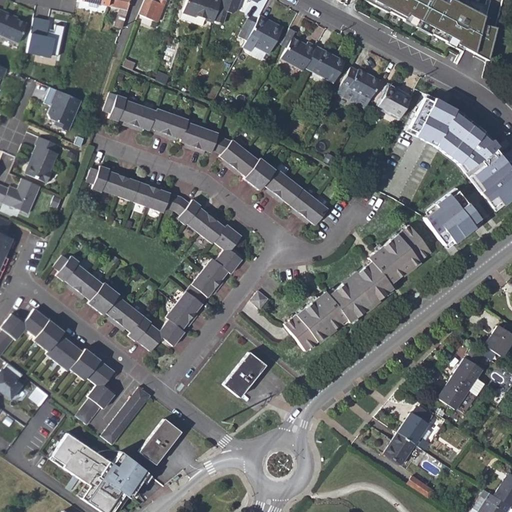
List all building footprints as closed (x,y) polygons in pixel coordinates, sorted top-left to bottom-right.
[(106,0),(105,6),(117,8),(112,26),(119,29),(128,0),(106,0)] [(149,0),(142,0),(136,14),(155,22),(163,1),(160,0),(155,0),(154,2),(149,0)] [(184,0),(180,13),(200,20),(211,23),(212,21),(218,0),(184,0)] [(218,0),(212,21),(221,24),(225,12),(231,14),(235,11),(238,0),(248,0),(249,1),(249,3),(250,4),(256,5),(259,0),(218,0)] [(485,17),(452,0),(361,0),(459,51),(461,47),(485,60),(493,30),(482,24),(485,17)] [(22,22),(13,18),(8,17),(9,14),(0,9),(0,37),(13,43),(22,22)] [(178,19),(198,26),(200,20),(180,13),(178,19)] [(265,20),(257,16),(255,19),(252,24),(243,42),(239,47),(248,52),(251,47),(267,55),(279,32),(263,23),(265,20)] [(30,17),(22,52),(46,59),(49,38),(44,36),(47,21),(30,17)] [(252,24),(244,19),(235,37),(243,42),(252,24)] [(263,23),(279,32),(281,29),(265,20),(263,23)] [(279,58),(301,70),(303,67),(314,47),(303,41),(302,43),(291,37),(279,58)] [(342,62),(314,47),(303,67),(331,82),(342,62)] [(123,59),(120,66),(129,70),(132,63),(123,59)] [(378,81),(349,66),(333,94),(342,98),(342,96),(346,89),(367,100),(378,81)] [(154,80),(164,84),(167,76),(156,72),(154,80)] [(375,107),(397,119),(408,97),(400,93),(398,95),(391,91),(385,88),(375,107)] [(342,96),(364,107),(367,100),(346,89),(342,96)] [(67,132),(80,101),(73,99),(54,90),(50,98),(52,99),(45,114),(47,119),(52,122),(56,123),(55,127),(67,132)] [(123,126),(137,131),(138,129),(145,107),(123,100),(124,98),(114,95),(113,98),(106,96),(100,112),(107,115),(106,119),(116,123),(116,121),(124,124),(123,126)] [(457,166),(465,175),(492,212),(511,196),(511,173),(494,149),(497,146),(482,135),(453,112),(454,109),(433,98),(431,102),(423,98),(405,131),(434,147),(457,166)] [(233,111),(241,115),(244,109),(236,104),(233,111)] [(157,136),(171,141),(172,138),(179,117),(155,109),(154,111),(145,107),(138,129),(147,132),(148,131),(158,134),(157,136)] [(241,115),(250,119),(252,113),(244,109),(241,115)] [(201,151),(203,152),(211,131),(186,122),(187,120),(179,117),(172,138),(179,141),(179,143),(187,146),(186,149),(200,154),(201,151)] [(209,154),(210,151),(215,137),(217,133),(211,131),(203,152),(209,154)] [(210,151),(218,155),(225,147),(218,144),(221,139),(215,137),(210,151)] [(54,152),(57,146),(39,138),(36,144),(38,145),(25,174),(46,183),(51,172),(49,171),(57,153),(54,152)] [(229,142),(221,139),(218,144),(225,147),(218,155),(217,157),(224,163),(223,165),(234,174),(236,171),(243,177),(241,179),(257,190),(261,185),(268,191),(267,194),(277,202),(279,200),(293,211),(292,213),(303,222),(305,220),(312,226),(324,210),(273,169),(272,171),(256,159),(255,161),(230,141),(229,142)] [(164,214),(165,212),(170,195),(162,192),(163,189),(147,184),(146,186),(130,181),(130,178),(118,173),(116,176),(108,173),(109,171),(99,168),(98,171),(90,169),(85,182),(93,185),(92,190),(101,194),(102,193),(164,214)] [(414,169),(403,182),(414,191),(425,179),(414,169)] [(0,202),(25,214),(38,186),(20,179),(15,191),(5,188),(5,189),(0,187),(0,202)] [(480,220),(457,191),(425,215),(447,246),(480,220)] [(165,212),(172,214),(181,199),(170,195),(165,212)] [(189,205),(181,199),(172,214),(178,219),(175,223),(182,229),(184,227),(209,247),(211,245),(220,252),(211,263),(209,261),(207,264),(225,275),(226,274),(228,276),(239,261),(228,252),(239,238),(225,227),(223,229),(216,224),(217,221),(206,213),(204,215),(198,210),(199,208),(192,202),(189,205)] [(0,266),(12,239),(5,236),(11,223),(0,217),(0,266)] [(424,253),(403,226),(370,253),(370,254),(363,259),(365,262),(323,296),(321,293),(314,299),(313,298),(280,325),(301,351),(341,319),(345,322),(386,289),(383,285),(424,253)] [(195,313),(200,307),(184,294),(164,319),(166,322),(157,333),(148,326),(149,324),(115,298),(117,296),(102,284),(101,286),(76,266),(78,264),(70,258),(67,262),(62,258),(52,269),(58,274),(57,275),(65,281),(66,280),(72,285),(70,288),(81,297),(83,294),(90,300),(88,303),(103,314),(105,312),(111,318),(110,320),(122,330),(123,327),(130,333),(127,337),(135,343),(136,342),(149,353),(161,339),(171,348),(183,334),(180,332),(186,325),(189,326),(197,315),(195,313)] [(220,281),(225,275),(207,264),(189,287),(205,299),(211,293),(214,294),(222,283),(220,281)] [(184,294),(200,307),(205,299),(189,287),(184,294)] [(419,293),(416,290),(407,296),(409,298),(410,300),(419,293)] [(256,293),(254,295),(264,302),(266,301),(256,293)] [(258,310),(264,302),(254,295),(248,302),(258,310)] [(0,330),(1,331),(0,332),(0,356),(12,341),(15,342),(24,332),(33,339),(31,342),(45,353),(44,355),(65,372),(67,370),(83,380),(85,378),(95,386),(86,398),(88,399),(78,411),(90,419),(98,408),(101,410),(112,395),(101,387),(112,372),(82,350),(80,353),(58,336),(60,333),(32,310),(21,324),(9,315),(0,327),(0,330)] [(484,345),(501,357),(511,340),(511,335),(497,325),(484,345)] [(479,353),(471,347),(467,354),(475,360),(479,353)] [(220,384),(236,398),(262,365),(246,353),(220,384)] [(463,358),(450,378),(475,395),(483,385),(474,379),(480,370),(463,358)] [(20,374),(6,363),(0,370),(0,393),(8,399),(12,393),(14,395),(20,387),(14,382),(20,374)] [(463,413),(475,395),(450,378),(436,398),(453,410),(455,408),(463,413)] [(136,388),(123,404),(134,413),(148,396),(136,388)] [(113,418),(124,427),(134,413),(123,404),(113,418)] [(410,413),(426,424),(431,416),(415,406),(410,413)] [(79,421),(85,425),(90,419),(78,411),(74,417),(79,421)] [(426,424),(410,413),(396,433),(420,448),(425,441),(419,436),(426,424)] [(113,418),(99,436),(106,442),(109,445),(124,427),(113,418)] [(152,464),(174,437),(177,432),(162,419),(136,451),(152,464)] [(81,497),(103,511),(104,511),(120,490),(126,494),(144,469),(120,450),(112,462),(66,431),(50,458),(90,485),(81,497)] [(414,457),(420,448),(396,433),(382,453),(399,465),(407,453),(414,457)] [(420,448),(423,451),(429,443),(425,441),(420,448)] [(511,475),(507,472),(492,496),(509,507),(511,502),(511,475)] [(412,476),(406,484),(428,498),(434,490),(412,476)] [(492,496),(483,490),(478,499),(486,503),(479,511),(477,511),(476,511),(505,511),(509,507),(492,496)] [(476,511),(477,511),(479,511),(486,503),(478,499),(470,510),(474,511),(476,511)]
